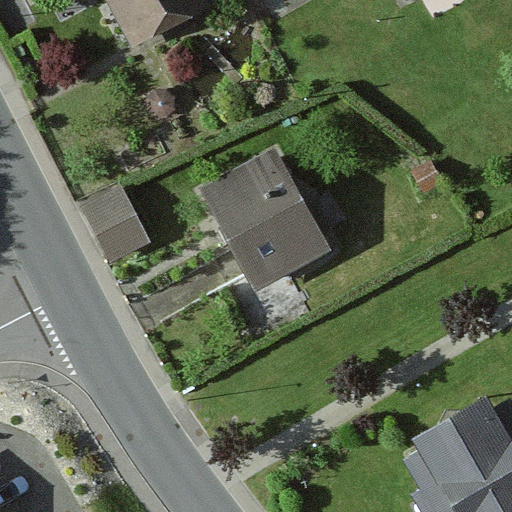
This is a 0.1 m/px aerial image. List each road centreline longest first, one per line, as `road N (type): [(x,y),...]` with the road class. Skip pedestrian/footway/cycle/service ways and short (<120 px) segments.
road 1 (tertiary): [(79,309),(209,511)]
road 2 (tertiary): [(0,163),(79,309)]
